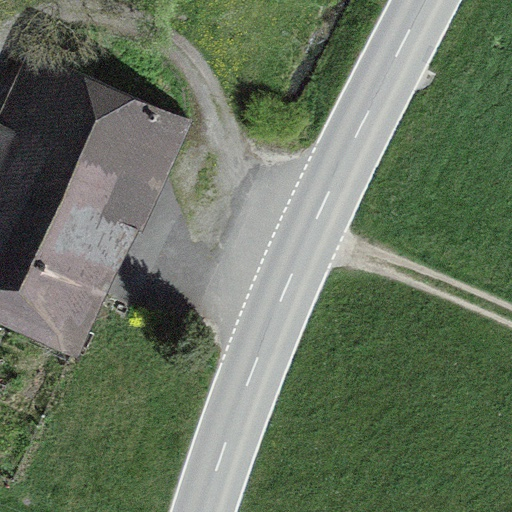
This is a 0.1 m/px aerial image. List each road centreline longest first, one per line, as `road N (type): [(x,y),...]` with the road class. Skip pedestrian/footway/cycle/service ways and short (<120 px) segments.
road 1 (tertiary): [(205,511),(302,245),(432,0)]
road 2 (track): [(302,245),(511,332)]
